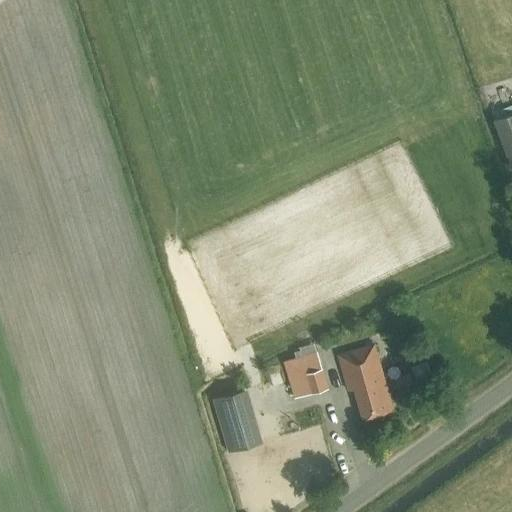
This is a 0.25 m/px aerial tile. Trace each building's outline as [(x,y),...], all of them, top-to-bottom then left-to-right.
[(511,113),(494,120),(511,168),(511,113)] [(354,389),(363,418),(393,409),(373,343),(338,354),(348,390),(354,389)] [(285,361),(294,397),(328,387),(322,368),(316,351),(285,361)] [(395,377),(399,387),(412,381),(409,372),(395,377)] [(257,442),(250,416),(220,425),(228,451),(257,442)]
